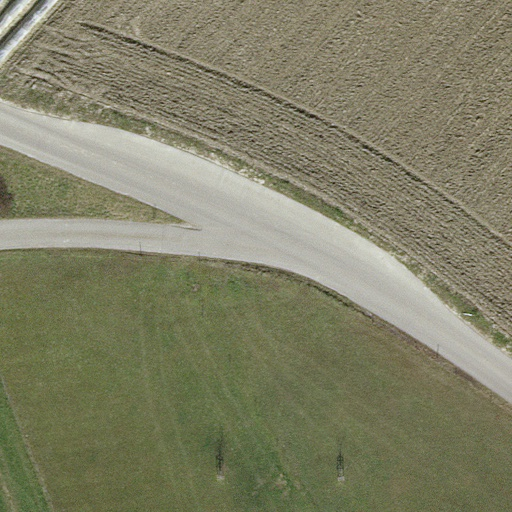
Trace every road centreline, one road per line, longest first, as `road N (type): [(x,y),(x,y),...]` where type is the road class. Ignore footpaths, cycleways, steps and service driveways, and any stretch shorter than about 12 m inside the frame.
road 1 (unclassified): [(0,116),(289,239)]
road 2 (unclassified): [(0,233),(289,239)]
road 3 (unclassified): [(289,239),(447,314),(511,373)]
